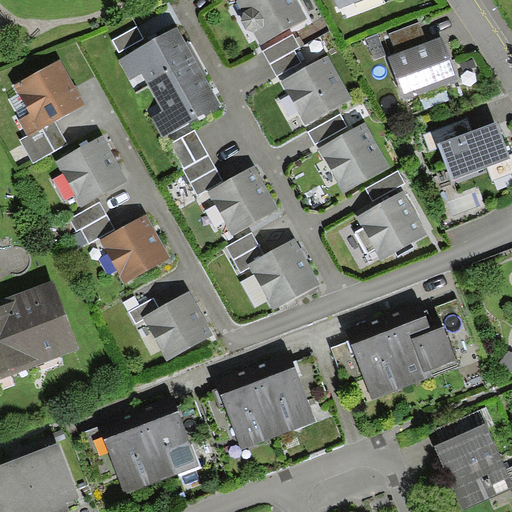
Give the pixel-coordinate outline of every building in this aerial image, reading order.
[(252,0),(234,10),(258,54),(302,31),(285,0),(252,0)] [(391,1),(390,0),(329,0),(337,21),(391,1)] [(117,39),(122,52),(148,42),(144,29),(117,39)] [(282,78),(310,61),(295,36),(267,53),(282,78)] [(218,121),(174,40),(124,68),(168,148),(218,121)] [(402,113),(454,94),(438,53),(387,72),(402,113)] [(278,91),(303,136),(347,112),(323,67),(278,91)] [(79,118),(55,71),(7,95),(31,142),(79,118)] [(508,171),(491,130),(435,154),(452,194),(508,171)] [(315,160),(339,204),(385,179),(361,135),(315,160)] [(74,219),(122,195),(98,147),(50,170),(74,219)] [(230,249),(277,223),(252,177),(205,202),(230,249)] [(400,201),(352,227),(378,274),(426,248),(400,201)] [(165,273),(141,225),(92,250),(116,298),(165,273)] [(292,251),(242,277),(266,323),(316,297),(292,251)] [(0,387),(76,359),(53,299),(0,319),(0,387)] [(210,349),(185,301),(135,328),(161,375),(210,349)] [(424,314),(347,343),(372,408),(449,379),(424,314)] [(310,430),(285,364),(212,392),(238,458),(310,430)] [(196,475),(170,408),(97,436),(123,503),(196,475)] [(476,435),(429,457),(454,511),(476,511),(506,499),(476,435)] [(73,511),(52,453),(0,472),(0,511),(73,511)]
